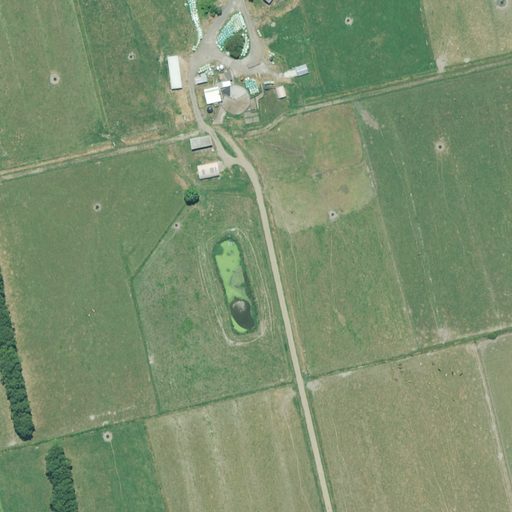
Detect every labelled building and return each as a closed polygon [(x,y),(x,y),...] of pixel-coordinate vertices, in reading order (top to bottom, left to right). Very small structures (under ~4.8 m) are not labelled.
[(182,88),(178,61),(184,61),(184,57),(178,57),(177,56),(167,57),(171,89),(182,88)] [(204,90),(207,104),(223,101),(221,88),(231,86),(230,81),(217,84),(217,87),(204,90)] [(285,97),(283,86),(276,88),(278,98),(285,97)] [(211,134),(189,139),(191,149),(213,145),(211,134)] [(219,177),(217,163),(197,166),(199,180),(219,177)]
